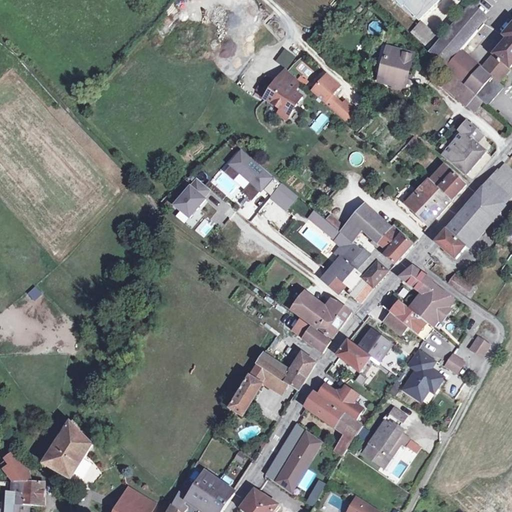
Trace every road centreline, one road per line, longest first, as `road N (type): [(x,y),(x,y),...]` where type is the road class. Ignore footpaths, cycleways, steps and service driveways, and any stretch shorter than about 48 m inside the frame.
road 1 (residential): [(410,257),(337,344),(230,511)]
road 2 (track): [(502,328),(408,511)]
road 3 (residential): [(511,144),(410,257)]
